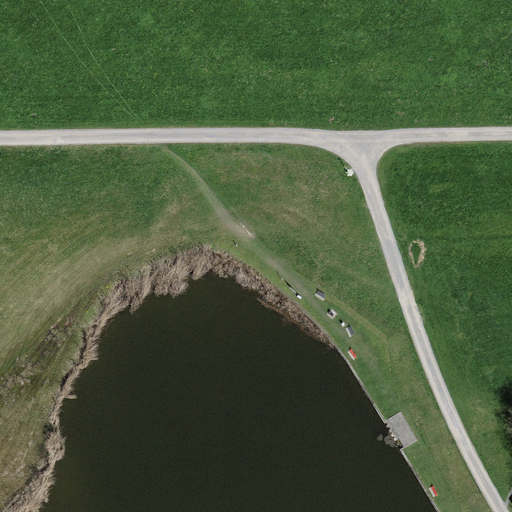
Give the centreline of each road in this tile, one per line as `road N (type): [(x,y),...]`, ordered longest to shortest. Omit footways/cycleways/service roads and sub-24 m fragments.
road 1 (track): [(498,511),(435,380),(357,144)]
road 2 (track): [(357,144),(0,141)]
road 3 (track): [(511,139),(357,144)]
